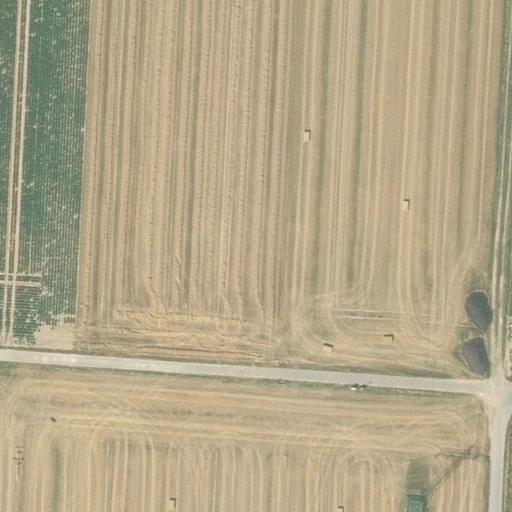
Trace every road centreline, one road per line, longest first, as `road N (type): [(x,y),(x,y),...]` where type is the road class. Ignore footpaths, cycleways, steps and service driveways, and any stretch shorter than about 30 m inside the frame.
road 1 (track): [(511,393),(0,357)]
road 2 (track): [(511,147),(498,392)]
road 3 (track): [(493,511),(498,392)]
